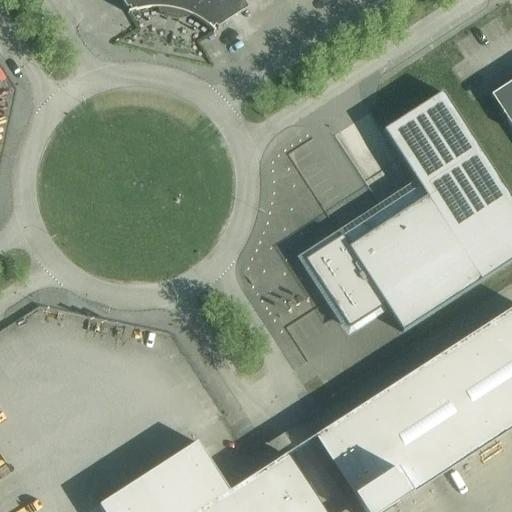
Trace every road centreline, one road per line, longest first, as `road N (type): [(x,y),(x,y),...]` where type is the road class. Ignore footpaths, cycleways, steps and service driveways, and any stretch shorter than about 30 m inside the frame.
road 1 (unclassified): [(175,291),(245,399),(286,375),(215,265)]
road 2 (unclassified): [(243,146),(467,0)]
road 3 (unclassified): [(378,0),(211,99)]
road 4 (unclassified): [(55,104),(31,140),(22,182),(29,224)]
road 5 (unclassified): [(215,265),(240,230),(249,191),(243,146)]
road 6 (unclassified): [(56,266),(113,296),(175,291)]
road 7 (unclassified): [(211,99),(175,78),(135,71),(94,79)]
